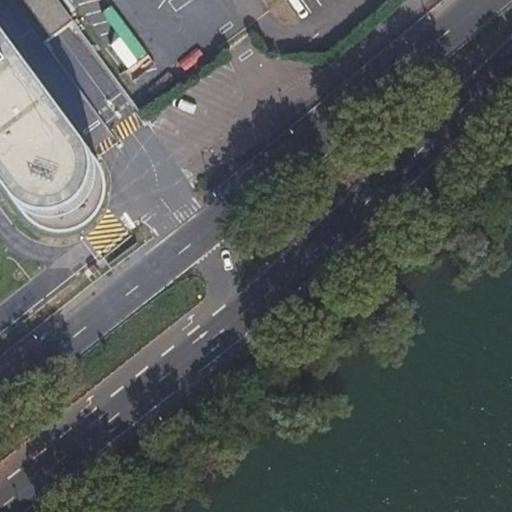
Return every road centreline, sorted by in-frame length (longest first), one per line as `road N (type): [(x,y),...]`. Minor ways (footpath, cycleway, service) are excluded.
road 1 (primary): [(0,511),(346,224),(511,64)]
road 2 (primary): [(486,0),(0,398)]
